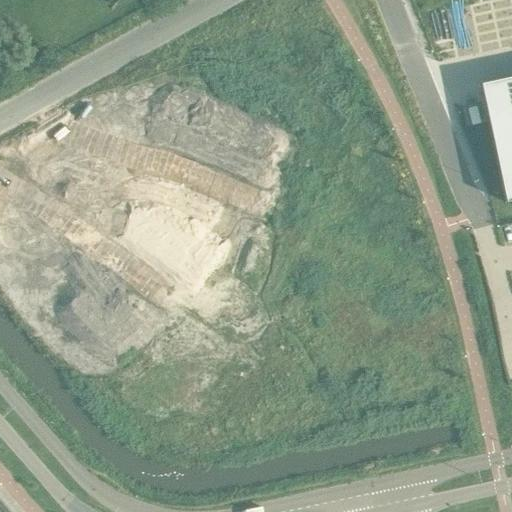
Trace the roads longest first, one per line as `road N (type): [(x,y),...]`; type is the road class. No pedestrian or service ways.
road 1 (unclassified): [(220,0),(0,122)]
road 2 (unclassified): [(140,511),(86,481),(0,381)]
road 3 (unclassified): [(511,454),(369,485)]
road 4 (unclassified): [(382,511),(511,484)]
road 5 (unclassified): [(369,485),(246,511)]
